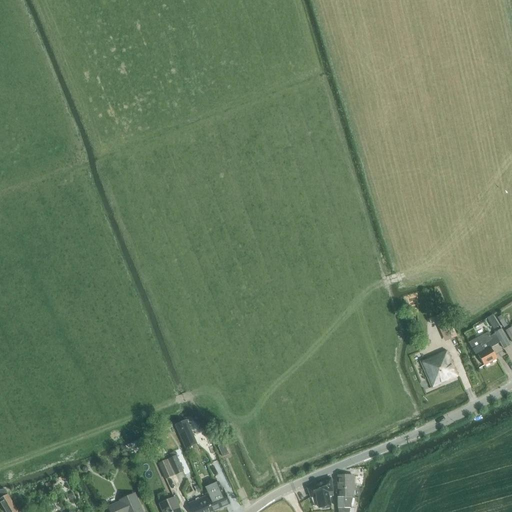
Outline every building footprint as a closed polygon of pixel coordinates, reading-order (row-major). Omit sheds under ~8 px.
[(499,326),(492,316),(487,319),(494,329),(499,326)] [(445,342),(455,338),(447,318),(437,322),(445,342)] [(505,349),(511,345),(501,329),(495,333),(505,349)] [(495,345),(490,337),(487,332),(469,342),(476,356),(478,355),(484,366),(497,359),(491,348),(495,345)] [(490,337),(495,345),(500,342),(495,334),(490,337)] [(458,376),(448,352),(439,355),(439,354),(420,362),(431,388),(458,376)] [(176,426),(185,449),(197,444),(187,421),(176,426)] [(154,448),(161,445),(157,436),(150,440),(154,448)] [(223,457),(229,455),(224,444),(218,447),(223,457)] [(176,475),(183,472),(177,456),(176,456),(169,460),(176,475)] [(166,479),(173,476),(167,461),(159,464),(166,479)] [(338,497),(353,497),(353,475),(337,476),(338,497)] [(334,496),(333,491),(331,479),(307,489),(311,498),(319,495),(322,508),(331,506),(329,497),(334,496)] [(203,489),(207,496),(205,497),(212,511),(229,504),(222,489),(221,489),(219,482),(203,489)] [(0,502),(5,511),(23,511),(20,506),(16,509),(7,495),(9,494),(6,489),(0,490),(0,502)] [(75,498),(72,492),(66,495),(70,501),(75,498)] [(141,511),(134,495),(121,501),(122,502),(109,508),(110,511),(141,511)] [(162,511),(181,511),(175,497),(159,504),(162,511)] [(192,511),(212,511),(205,497),(188,504),(192,511)] [(349,511),(353,497),(338,497),(338,511),(349,511)]
